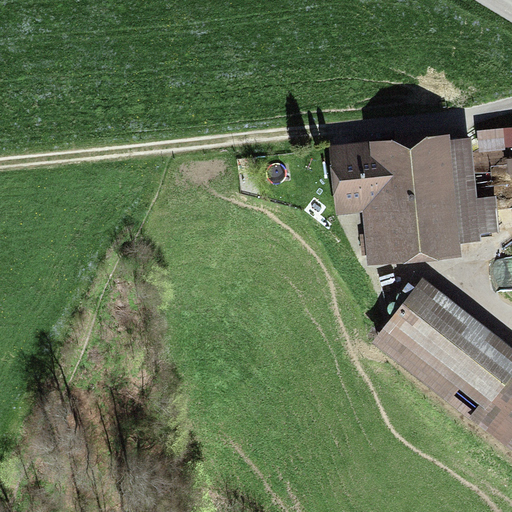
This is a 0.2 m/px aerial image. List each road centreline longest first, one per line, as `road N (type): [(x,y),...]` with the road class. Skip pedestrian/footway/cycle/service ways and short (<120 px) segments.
road 1 (track): [(169,148),(382,128),(511,103)]
road 2 (track): [(0,163),(169,148)]
